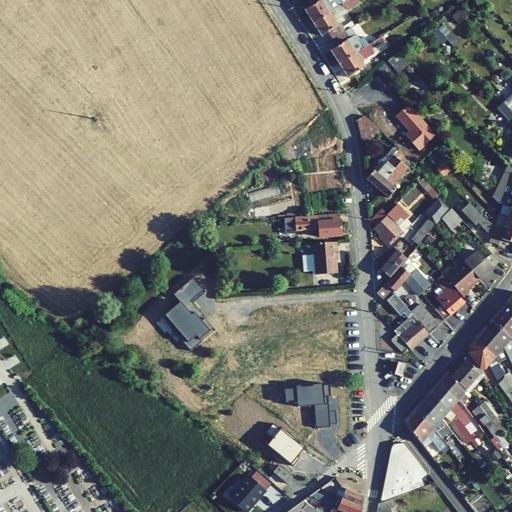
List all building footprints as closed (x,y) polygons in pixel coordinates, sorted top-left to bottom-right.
[(313,23),(349,0),(307,0),(311,6),(305,10),(313,23)] [(359,3),(356,0),(349,0),(313,23),(322,36),(328,32),(332,40),(345,32),(342,27),(340,24),(337,25),(334,20),(359,3)] [(440,14),(436,9),(430,13),(434,19),(440,14)] [(351,28),(359,23),(356,18),(342,27),(345,32),(351,28)] [(424,32),(433,25),(430,21),(421,28),(424,32)] [(434,34),(438,30),(435,27),(422,38),(434,52),(443,44),(440,42),(434,34)] [(332,40),(337,47),(331,51),(339,64),(368,45),(363,37),(359,40),(351,28),(345,32),(332,40)] [(381,37),(389,32),(388,30),(374,38),(375,41),(381,37)] [(440,42),(445,38),(438,30),(434,34),(440,42)] [(368,45),(339,64),(348,77),(364,67),(360,62),(386,45),(381,37),(375,41),(368,45)] [(404,57),(399,51),(386,61),(392,68),(404,57)] [(392,68),(386,61),(380,67),(387,75),(392,68)] [(366,99),(359,88),(349,94),(355,105),(366,99)] [(511,97),(509,100),(507,98),(502,103),(511,113),(511,97)] [(511,135),(506,150),(511,151),(511,113),(502,103),(496,108),(511,124),(511,135)] [(369,140),(381,132),(364,116),(356,120),(362,144),(369,143),(369,140)] [(373,170),(366,179),(377,188),(400,162),(403,157),(393,147),(388,153),(392,155),(377,173),(373,170)] [(403,147),(400,151),(405,156),(410,161),(414,157),(403,147)] [(373,170),(377,173),(392,155),(388,153),(373,170)] [(407,168),(410,164),(403,157),(400,162),(407,168)] [(407,168),(400,162),(377,188),(388,198),(395,189),(392,186),(407,168)] [(511,196),(511,168),(507,166),(498,184),(507,194),(511,196)] [(434,200),(439,196),(422,179),(418,183),(434,200)] [(511,207),(511,196),(507,194),(498,184),(492,196),(498,203),(511,208),(511,207)] [(418,245),(449,209),(437,199),(424,214),(429,218),(411,239),(418,245)] [(412,213),(400,201),(397,204),(403,210),(403,211),(404,213),(402,215),(406,219),(412,213)] [(483,222),(486,220),(469,203),(461,210),(475,225),(481,220),(483,222)] [(388,247),(411,224),(406,219),(402,215),(404,213),(403,211),(403,210),(397,204),(387,214),(386,216),(374,228),(380,235),(383,238),(382,240),(388,247)] [(499,214),(511,219),(511,207),(511,208),(510,214),(500,210),(499,214)] [(382,209),(370,220),(376,225),(386,216),(387,214),(382,209)] [(451,209),(441,219),(442,220),(448,227),(451,230),(462,221),(451,209)] [(511,219),(499,214),(495,225),(511,230),(511,219)] [(341,235),(340,220),(319,222),(319,218),(317,218),(317,215),(284,218),(285,234),(296,233),(296,230),(319,228),(319,237),(341,235)] [(448,227),(442,220),(439,222),(445,230),(448,227)] [(504,228),(495,225),(489,242),(499,245),(501,239),(504,228)] [(511,230),(504,228),(501,239),(511,242),(511,230)] [(423,241),(428,246),(435,239),(429,235),(423,241)] [(315,254),(316,274),(336,273),(335,251),(337,251),(336,242),(310,244),(311,255),(315,254)] [(472,246),(460,256),(465,261),(477,251),(472,246)] [(405,248),(401,254),(406,259),(411,253),(405,248)] [(480,248),(477,251),(485,260),(488,257),(480,248)] [(401,254),(395,249),(378,268),(390,278),(406,259),(401,254)] [(464,262),(478,279),(498,262),(491,254),(488,257),(485,260),(477,251),(465,261),(464,262)] [(303,272),(313,271),(313,274),(316,274),(315,254),(311,255),(302,255),(303,272)] [(405,280),(418,295),(429,285),(410,264),(408,264),(404,269),(401,267),(407,260),(406,259),(390,278),(391,279),(386,284),(395,291),(405,280)] [(446,278),(463,297),(468,292),(466,290),(478,279),(464,262),(446,278)] [(464,303),(436,268),(428,275),(434,282),(436,280),(444,291),(435,298),(440,304),(442,306),(436,311),(444,320),(464,303)] [(183,342),(192,351),(214,331),(201,317),(203,316),(191,302),(204,290),(193,278),(173,295),(180,303),(165,316),(186,339),(183,342)] [(382,299),(391,290),(385,283),(376,294),(382,299)] [(511,306),(507,301),(499,310),(511,321),(511,306)] [(429,333),(438,325),(420,304),(411,312),(429,333)] [(404,343),(408,347),(410,350),(428,334),(417,321),(418,320),(411,313),(407,309),(403,313),(409,320),(395,333),(397,334),(404,343)] [(511,338),(511,339),(511,321),(499,310),(491,320),(511,338)] [(511,339),(511,338),(491,320),(483,329),(503,347),(508,357),(511,365),(511,339)] [(498,363),(508,357),(503,347),(483,329),(475,339),(495,357),(498,363)] [(404,343),(397,334),(391,340),(394,343),(404,343)] [(495,357),(475,339),(469,346),(468,353),(463,358),(465,360),(475,369),(477,365),(479,368),(484,368),(488,363),(497,380),(503,374),(498,363),(495,357)] [(394,343),(403,353),(408,347),(404,343),(394,343)] [(475,369),(465,360),(450,377),(465,391),(480,374),(475,369)] [(406,365),(398,362),(394,374),(402,377),(406,365)] [(469,393),(465,391),(450,377),(446,373),(437,383),(458,400),(461,403),(471,395),(469,393)] [(483,377),(480,374),(465,391),(469,393),(483,377)] [(511,389),(504,378),(498,384),(511,403),(511,389)] [(329,423),(335,423),(335,411),(328,411),(327,395),(331,395),(330,385),(321,386),(321,383),(312,383),(312,387),(301,387),(300,386),(296,386),(297,406),(314,405),(316,428),(329,427),(329,423)] [(454,414),(464,427),(471,422),(462,411),(455,403),(458,400),(437,383),(429,392),(454,414)] [(441,419),(444,415),(452,422),(467,442),(471,440),(476,446),(478,445),(474,440),(464,427),(454,414),(429,392),(421,402),(441,419)] [(479,406),(490,420),(496,428),(500,425),(500,424),(495,418),(498,416),(486,401),(484,402),(479,406)] [(440,437),(450,430),(441,419),(421,402),(413,411),(433,428),(440,437)] [(472,411),(483,425),(490,420),(479,406),(472,411)] [(440,437),(433,428),(413,411),(404,421),(421,443),(428,435),(432,441),(440,451),(447,446),(440,437)] [(505,431),(500,425),(496,428),(501,434),(505,431)] [(306,448),(281,428),(267,445),(293,465),(306,448)] [(432,441),(428,435),(421,443),(424,447),(432,441)] [(390,499),(425,486),(423,479),(429,474),(422,466),(420,467),(417,464),(419,462),(404,442),(392,444),(388,459),(391,460),(390,464),(387,464),(379,503),(390,499)] [(501,457),(497,452),(491,456),(495,461),(501,457)] [(272,460),(267,466),(273,471),(278,465),(272,460)] [(480,470),(474,463),(469,466),(475,473),(480,470)] [(273,472),(287,484),(293,477),(278,465),(273,471),(273,472)] [(269,477),(282,486),(285,482),(273,473),(269,477)] [(248,511),(266,491),(247,475),(228,497),(245,511),(248,511)] [(269,478),(281,488),(282,486),(269,477),(269,478)] [(469,495),(475,486),(466,480),(461,486),(465,489),(463,492),(469,495)] [(320,488),(328,492),(334,485),(333,485),(329,481),(320,488)] [(362,495),(341,486),(336,497),(341,499),(361,506),(362,495)] [(315,492),(309,495),(322,502),(332,507),(336,509),(345,511),(359,511),(361,506),(341,499),(336,497),(335,501),(315,492)] [(392,506),(390,499),(379,503),(378,504),(376,511),(380,511),(390,511),(391,511),(390,507),(392,506)] [(317,511),(315,510),(303,500),(286,511),(317,511)] [(322,502),(319,508),(325,511),(329,511),(332,507),(322,502)]
